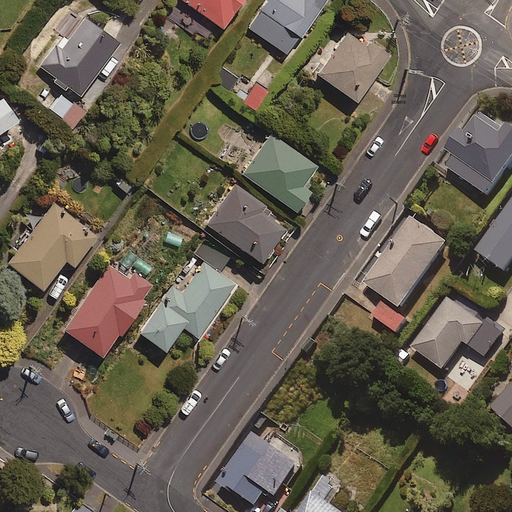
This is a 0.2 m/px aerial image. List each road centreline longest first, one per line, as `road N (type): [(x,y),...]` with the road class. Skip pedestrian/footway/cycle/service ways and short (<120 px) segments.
road 1 (residential): [(152,492),(444,74)]
road 2 (residential): [(152,492),(11,401)]
